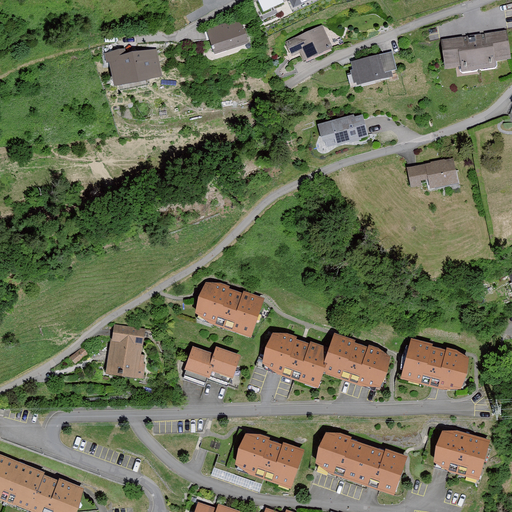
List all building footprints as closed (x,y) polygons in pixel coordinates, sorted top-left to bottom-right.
[(286,0),(261,0),(267,13),(289,4),(286,0)] [(240,18),(206,30),(214,55),(249,43),(240,18)] [(285,42),(292,57),(299,53),(304,62),(333,48),(322,25),(285,42)] [(442,40),(446,68),(461,66),(462,73),(497,68),(496,61),(511,59),(507,31),(442,40)] [(118,50),(104,53),(106,63),(110,62),(114,87),(139,83),(163,77),(157,49),(132,52),(130,49),(118,50)] [(392,51),(351,62),(357,86),(393,77),(391,71),(397,69),(392,51)] [(354,115),(317,125),(322,142),(334,139),(336,146),(369,137),(363,115),(355,117),(354,115)] [(454,158),(407,167),(411,188),(422,186),(421,181),(428,180),(430,190),(459,184),(454,158)] [(221,285),(211,285),(199,315),(215,326),(255,339),(269,301),(221,285)] [(149,334),(116,328),(108,373),(141,379),(149,334)] [(336,357),(280,336),(267,370),(322,391),(329,376),(336,357)] [(343,337),(336,357),(329,376),(385,397),(399,358),(343,337)] [(473,357),(418,342),(407,382),(448,392),(470,390),(478,365),(473,357)] [(216,355),(195,348),(188,371),(211,379),(213,372),(235,379),(242,358),(218,350),(216,355)] [(491,442),(445,428),(434,466),(480,479),(491,442)] [(264,438),(252,437),(242,468),(254,478),(299,493),(311,459),(307,453),(264,438)] [(348,439),(336,438),(325,469),(338,479),(404,501),(418,462),(348,439)] [(77,511),(87,488),(0,454),(0,498),(35,511),(77,511)]
